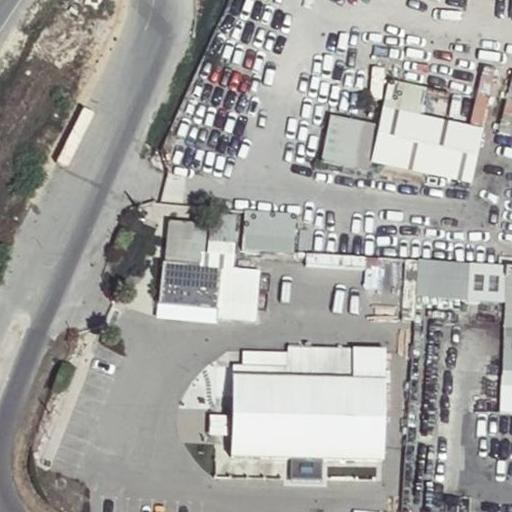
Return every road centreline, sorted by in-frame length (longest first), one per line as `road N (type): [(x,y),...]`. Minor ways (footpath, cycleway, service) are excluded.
road 1 (unclassified): [(153,0),(34,283)]
road 2 (unclassified): [(0,448),(34,338),(34,283)]
